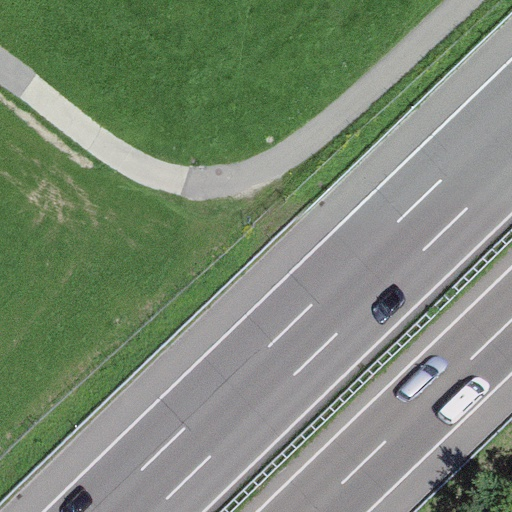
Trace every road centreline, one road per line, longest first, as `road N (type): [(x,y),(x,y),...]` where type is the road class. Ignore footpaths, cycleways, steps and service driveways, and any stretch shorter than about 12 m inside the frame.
road 1 (motorway): [(511,142),(129,511)]
road 2 (motorway): [(317,511),(511,324)]
